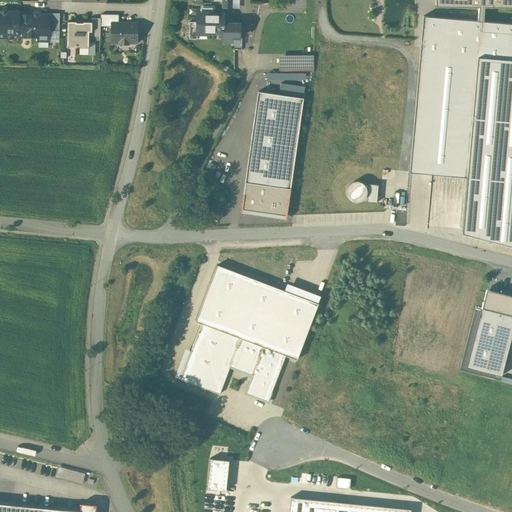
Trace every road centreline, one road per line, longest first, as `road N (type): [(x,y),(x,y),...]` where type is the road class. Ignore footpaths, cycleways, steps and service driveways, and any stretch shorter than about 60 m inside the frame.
road 1 (unclassified): [(111,235),(380,229),(511,261)]
road 2 (residential): [(111,235),(157,10)]
road 3 (unclassified): [(481,511),(311,443),(279,447)]
road 4 (unclassified): [(108,466),(94,396),(99,287)]
road 5 (track): [(108,466),(181,436),(279,447)]
